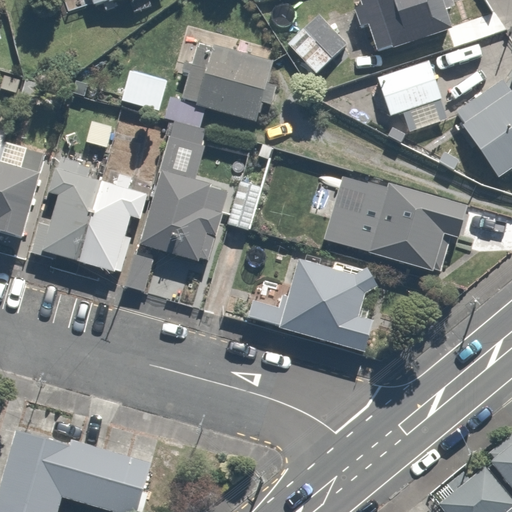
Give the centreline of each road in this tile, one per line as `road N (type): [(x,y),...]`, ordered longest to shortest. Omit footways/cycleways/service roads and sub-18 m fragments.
road 1 (residential): [(364,454),(335,425),(265,391),(0,321)]
road 2 (secondary): [(511,336),(364,454)]
